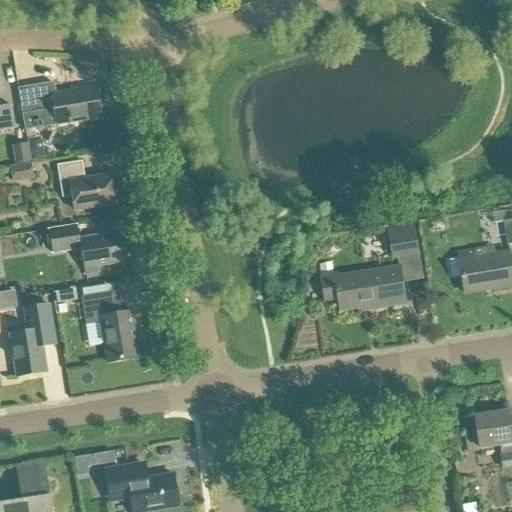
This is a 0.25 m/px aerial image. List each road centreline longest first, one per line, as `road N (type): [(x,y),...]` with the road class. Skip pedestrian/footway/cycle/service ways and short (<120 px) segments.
road 1 (residential): [(215,395),(155,48)]
road 2 (residential): [(0,429),(215,395)]
road 3 (residential): [(215,395),(419,364)]
road 4 (residential): [(155,48),(326,0)]
road 5 (residential): [(155,48),(0,35)]
road 6 (residential): [(437,511),(419,364)]
